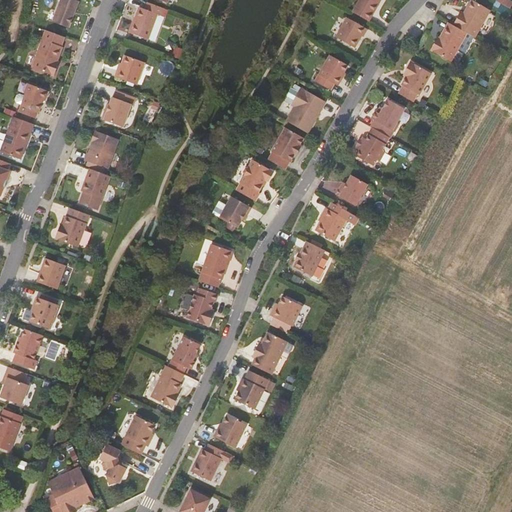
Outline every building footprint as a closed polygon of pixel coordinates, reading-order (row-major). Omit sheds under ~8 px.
[(79,1),(76,0),(61,0),(53,22),(69,28),(79,1)] [(359,0),(353,12),(369,21),(381,0),(359,0)] [(470,35),(475,37),(491,10),(472,0),(471,0),(464,13),(461,12),(453,25),(468,33),(470,35)] [(167,9),(151,3),(148,12),(142,10),(133,36),(151,43),(160,18),(164,19),(167,9)] [(368,29),(347,17),(336,37),(355,48),(362,35),(364,36),(368,29)] [(468,33),(453,25),(449,23),(438,41),(437,43),(435,42),(431,50),(452,61),(468,33)] [(65,37),(46,30),(32,68),(54,76),(58,66),(56,66),(57,62),(63,47),(62,46),(65,37)] [(502,64),(506,58),(497,53),(493,60),(502,64)] [(340,76),(343,72),(347,64),(329,54),(314,81),(329,89),(333,83),(337,85),(342,77),(340,76)] [(120,69),(118,69),(115,77),(137,85),(145,62),(125,55),(122,64),(120,69)] [(398,93),(410,100),(414,94),(416,95),(429,73),(408,62),(403,71),(406,73),(404,77),(400,83),(399,85),(401,86),(398,93)] [(49,91),(28,83),(25,93),(26,96),(23,104),(20,112),(36,118),(39,111),(39,112),(43,102),(45,100),(49,91)] [(292,105),(301,87),(296,84),(293,88),(292,88),(287,96),(288,97),(286,101),(292,105)] [(287,121),(308,133),(317,119),(314,118),(324,100),(301,87),(292,105),(295,107),(287,121)] [(108,110),(106,109),(102,119),(123,127),(132,105),(134,105),(136,98),(117,91),(115,98),(113,97),(110,105),(108,110)] [(23,104),(26,96),(21,94),(18,96),(17,99),(18,102),(23,104)] [(373,127),(387,136),(391,130),(395,132),(400,124),(397,122),(405,109),(389,99),(383,108),(380,114),(377,112),(376,111),(371,118),(374,120),(370,126),(373,127)] [(314,118),(317,119),(326,102),(324,100),(314,118)] [(27,143),(34,124),(14,117),(1,152),(19,159),(25,143),(27,143)] [(382,150),(390,137),(387,136),(373,127),(366,139),(363,138),(362,140),(358,147),(356,150),(359,152),(356,156),(373,166),(377,160),(380,161),(385,152),(382,150)] [(86,153),(83,159),(106,168),(117,139),(93,130),(89,140),(90,141),(86,153)] [(270,161),(287,170),(291,164),(292,164),(296,157),(298,157),(302,149),(302,148),(306,140),(287,130),(273,153),(274,154),(270,161)] [(9,165),(10,163),(0,159),(0,195),(1,195),(10,171),(8,170),(9,165)] [(246,177),(238,191),(258,202),(262,195),(261,194),(266,186),(268,181),(271,182),(277,172),(256,160),(251,168),(248,169),(245,173),(246,177)] [(102,199),(111,176),(90,169),(82,191),(84,191),(79,203),(98,210),(102,199)] [(356,206),(368,184),(352,175),(343,190),(340,189),(337,195),(356,206)] [(390,188),(386,195),(393,200),(397,193),(390,188)] [(246,214),(248,215),(252,208),(233,196),(228,204),(221,200),(215,210),(222,215),(220,218),(238,228),(243,219),(246,214)] [(79,247),(90,215),(69,207),(61,230),(59,229),(56,238),(79,247)] [(323,217),(321,222),(316,230),(335,241),(347,220),(326,208),(322,216),(323,217)] [(340,246),(354,225),(348,222),(335,243),(340,246)] [(310,275),(323,249),(305,240),(298,254),(295,260),(292,266),(310,275)] [(209,262),(225,269),(227,262),(231,251),(212,244),(206,260),(209,262)] [(66,266),(46,258),(37,282),(57,289),(66,266)] [(206,260),(201,274),(203,274),(220,282),(225,269),(209,262),(206,260)] [(201,274),(199,281),(200,281),(218,287),(220,282),(203,274),(201,274)] [(218,302),(220,295),(201,288),(199,296),(197,296),(189,319),(212,326),(215,316),(212,315),(216,302),(218,302)] [(277,303),(271,315),(293,326),(303,306),(283,296),(279,305),(277,303)] [(51,329),(59,305),(37,297),(34,305),(36,306),(30,321),(51,329)] [(35,360),(44,336),(26,329),(20,345),(18,344),(14,353),(17,353),(13,362),(35,369),(38,361),(35,360)] [(198,354),(201,348),(204,340),(185,331),(181,338),(179,339),(176,345),(177,347),(174,353),(175,354),(171,361),(189,369),(192,362),(194,363),(198,354)] [(288,342),(268,332),(262,345),(259,343),(253,356),(256,358),(252,365),(272,374),(288,342)] [(24,383),(27,374),(8,367),(5,376),(8,377),(0,397),(22,405),(29,385),(24,383)] [(241,388),(239,391),(235,400),(255,409),(269,380),(250,370),(245,379),(243,378),(239,386),(241,388)] [(185,382),(163,371),(149,399),(169,408),(176,394),(179,395),(185,382)] [(0,447),(10,451),(23,416),(4,409),(2,416),(0,416),(0,447)] [(136,415),(122,444),(142,454),(146,445),(148,446),(152,438),(150,437),(152,434),(156,425),(136,415)] [(247,425),(227,415),(220,429),(218,429),(214,436),(236,447),(247,425)] [(117,459),(118,456),(121,451),(107,444),(100,458),(104,460),(102,463),(104,470),(107,471),(105,475),(107,475),(110,484),(118,481),(120,482),(126,468),(122,465),(119,464),(117,459)] [(234,456),(225,451),(209,444),(206,450),(203,449),(199,456),(201,456),(193,472),(211,481),(222,458),(231,463),(234,456)] [(192,471),(193,472),(201,456),(199,456),(192,471)] [(76,506),(80,504),(86,501),(87,502),(95,499),(80,467),(69,472),(70,474),(59,479),(59,477),(48,482),(54,494),(47,497),(54,511),(75,511),(78,511),(77,509),(76,506)] [(186,505),(184,504),(180,511),(204,511),(211,499),(191,489),(187,497),(189,498),(186,505)]
